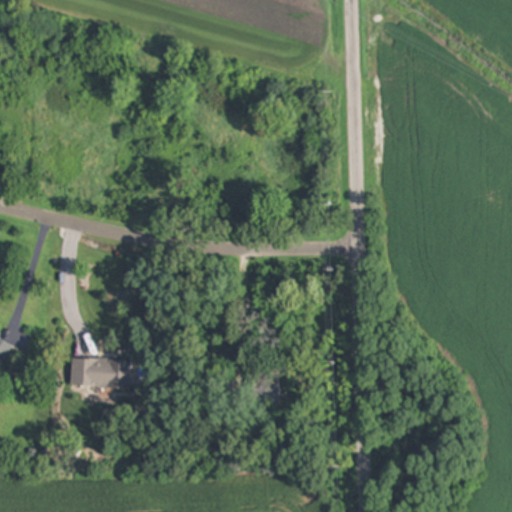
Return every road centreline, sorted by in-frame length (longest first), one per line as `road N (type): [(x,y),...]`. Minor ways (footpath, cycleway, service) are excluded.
road 1 (residential): [(370,511),(349,0)]
road 2 (residential): [(0,203),(169,243),(362,254)]
